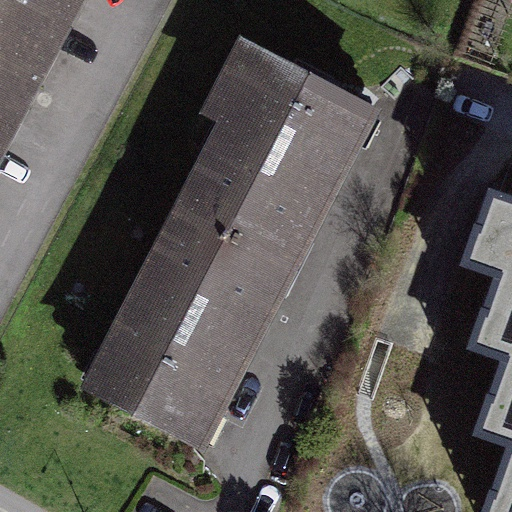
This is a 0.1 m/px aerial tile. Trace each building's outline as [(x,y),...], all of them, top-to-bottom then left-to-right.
[(99,0),(0,0),(0,121),(27,136),(99,0)] [(242,64),(154,236),(294,306),(381,134),(242,64)] [(0,185),(27,136),(0,121),(0,185)] [(154,236),(75,407),(209,469),(294,306),(154,236)] [(511,260),(434,447),(391,430),(356,511),(486,511),(491,500),(511,508),(511,260)]
